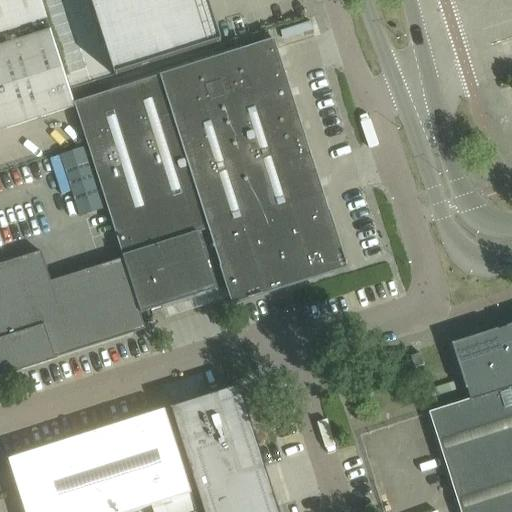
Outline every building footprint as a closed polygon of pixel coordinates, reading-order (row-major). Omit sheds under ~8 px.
[(0,0),(0,34),(47,20),(40,0),(0,0)] [(90,0),(115,76),(221,43),(209,7),(208,0),(90,0)] [(0,47),(0,131),(75,108),(50,32),(0,47)] [(123,260),(141,315),(226,288),(232,307),(349,270),(275,39),(74,103),(123,258),(123,260)] [(146,331),(141,315),(123,260),(51,283),(41,253),(0,266),(0,371),(2,377),(0,377),(1,378),(57,360),(57,359),(146,331)] [(511,511),(511,326),(497,332),(452,346),(470,401),(429,414),(459,511),(511,511)] [(424,366),(421,355),(411,358),(415,369),(424,366)] [(239,388),(170,410),(172,415),(202,511),(278,511),(264,466),(253,432),(239,388)] [(8,461),(24,511),(138,511),(191,495),(165,411),(8,461)]
